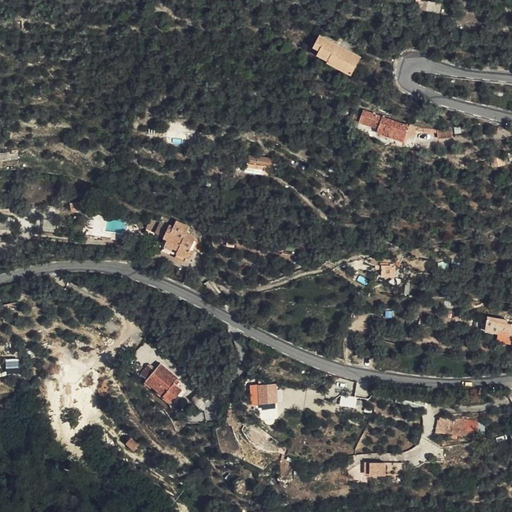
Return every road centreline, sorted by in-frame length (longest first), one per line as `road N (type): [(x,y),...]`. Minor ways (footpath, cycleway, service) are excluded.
road 1 (tertiary): [(0,279),(120,265),(328,365),(465,382),(511,378)]
road 2 (tertiary): [(511,118),(430,96),(404,78),(413,61),(511,76)]
road 3 (track): [(228,319),(209,283),(238,292),(361,255)]
